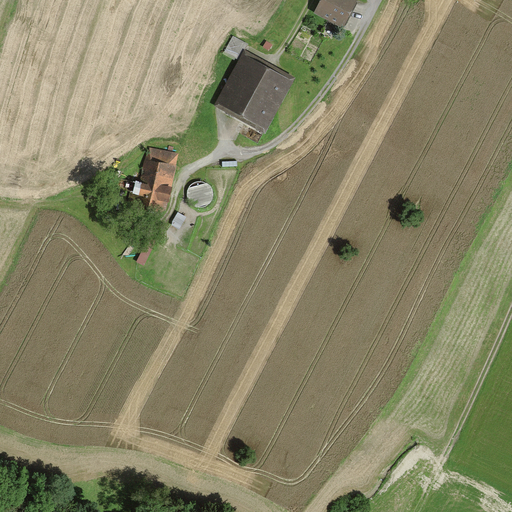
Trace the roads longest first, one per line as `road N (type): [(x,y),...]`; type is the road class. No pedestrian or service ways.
road 1 (track): [(377,0),(300,120),(267,148),(211,155),(180,186)]
road 2 (track): [(417,511),(511,303)]
